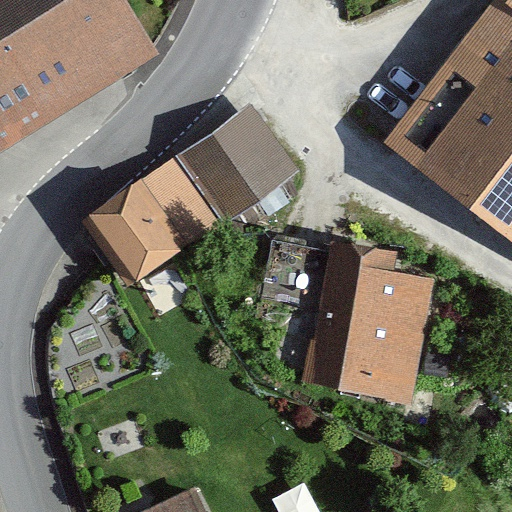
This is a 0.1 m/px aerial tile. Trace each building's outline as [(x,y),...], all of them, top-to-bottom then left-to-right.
[(135,0),(0,0),(0,136),(161,43),(135,0)] [(511,0),(486,0),(381,135),(511,235),(511,0)] [(253,99),(147,162),(186,227),(292,164),(253,99)] [(132,179),(75,211),(116,285),(174,253),(132,179)] [(437,257),(329,236),(302,378),(409,399),(437,257)] [(208,511),(194,480),(124,511),(208,511)]
